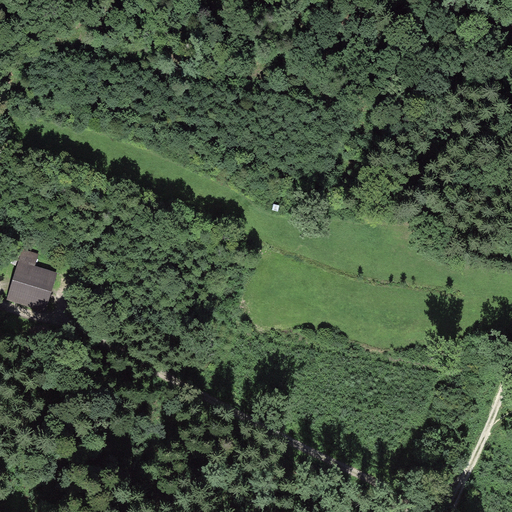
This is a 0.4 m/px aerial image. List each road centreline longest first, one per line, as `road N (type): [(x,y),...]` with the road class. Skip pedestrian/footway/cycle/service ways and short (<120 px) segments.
road 1 (track): [(398,490),(73,328),(0,310)]
road 2 (track): [(511,370),(451,511)]
